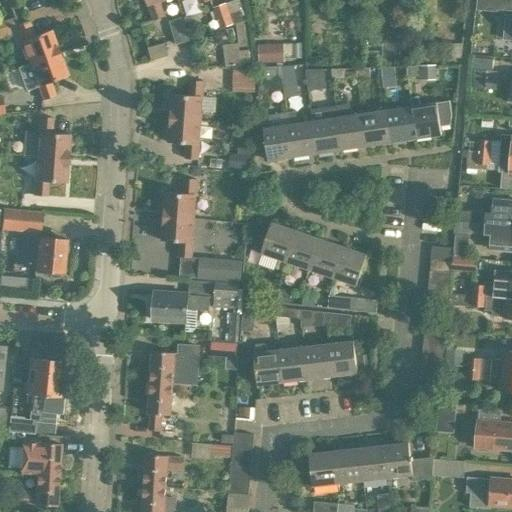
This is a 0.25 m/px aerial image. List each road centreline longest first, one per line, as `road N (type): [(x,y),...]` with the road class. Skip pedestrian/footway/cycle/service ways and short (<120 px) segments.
road 1 (residential): [(263,511),(267,461),(277,443),(300,431),(382,421),(394,411),(411,243),(428,179)]
road 2 (residential): [(105,323),(121,101),(96,0)]
road 3 (residential): [(93,511),(105,323)]
